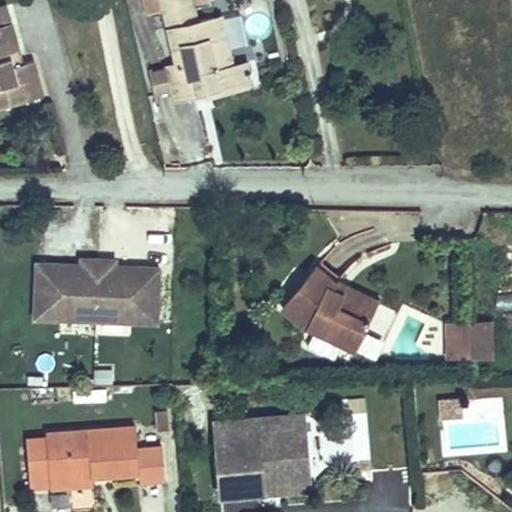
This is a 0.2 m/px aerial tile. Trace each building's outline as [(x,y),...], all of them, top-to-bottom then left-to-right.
[(191,16),(198,14),(196,3),(195,0),(148,0),(150,10),(165,6),(178,61),(168,64),(174,90),(176,97),(207,90),(208,92),(255,81),(250,60),(236,64),(229,65),(217,16),(193,21),(191,16)] [(0,103),(11,101),(43,92),(33,58),(19,62),(17,55),(19,54),(14,36),(11,36),(3,5),(0,5),(0,103)] [(236,64),(224,14),(217,16),(229,65),(236,64)] [(174,90),(168,64),(151,68),(157,94),(174,90)] [(11,101),(0,103),(0,116),(14,113),(11,101)] [(34,317),(95,319),(98,258),(80,257),(80,267),(65,267),(65,270),(58,270),(58,263),(36,262),(34,317)] [(156,321),(158,266),(136,265),(136,272),(129,272),(129,269),(114,269),(115,259),(98,258),(95,319),(156,321)] [(339,278),(319,263),(315,268),(334,284),(339,278)] [(351,348),(370,310),(331,291),(334,284),(315,268),(281,308),(301,324),(351,348)] [(331,291),(370,310),(373,302),(334,284),(331,291)] [(511,311),(511,292),(494,293),(495,312),(511,311)] [(489,320),(444,320),(444,357),(489,356),(489,320)] [(458,397),(436,399),(437,417),(459,416),(458,397)] [(335,430),(339,463),(370,459),(364,406),(345,409),(348,429),(335,430)] [(254,424),(301,421),(300,410),(212,417),(214,437),(254,434),(254,424)] [(261,482),(306,478),(301,421),(254,424),(254,434),(214,437),(218,493),(261,489),(261,482)] [(46,486),(67,485),(66,466),(85,464),(86,474),(134,470),(132,445),(131,426),(41,434),(42,439),(44,464),(46,486)] [(44,464),(42,439),(22,440),(24,465),(44,464)] [(158,443),(132,445),(134,470),(135,480),(161,478),(158,443)] [(44,464),(24,465),(26,488),(46,486),(44,464)] [(66,466),(67,485),(86,483),(86,474),(85,464),(66,466)] [(261,482),(261,489),(306,486),(306,478),(261,482)]
